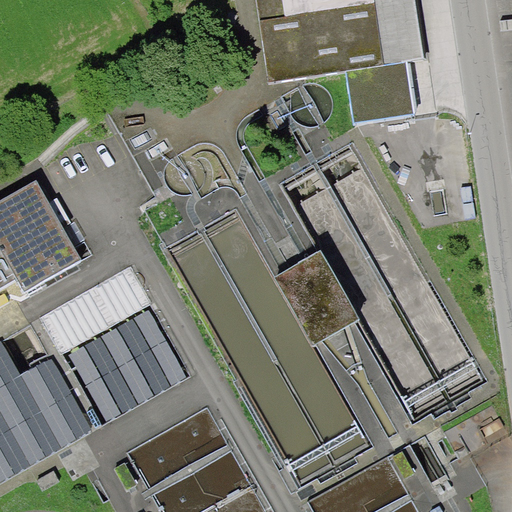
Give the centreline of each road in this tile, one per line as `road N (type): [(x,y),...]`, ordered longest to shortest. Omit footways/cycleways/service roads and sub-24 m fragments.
road 1 (unknown): [(289,511),(75,157)]
road 2 (unclassified): [(511,340),(466,0)]
